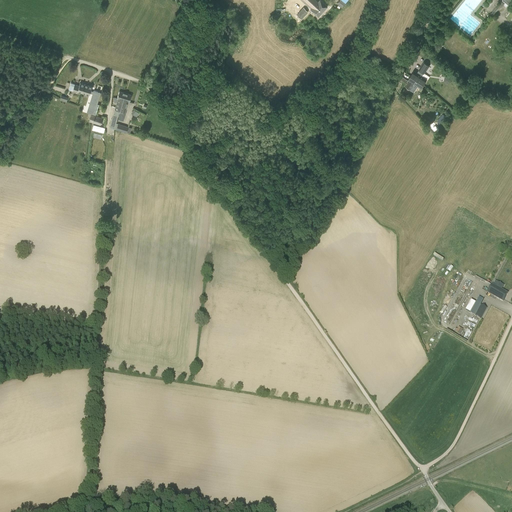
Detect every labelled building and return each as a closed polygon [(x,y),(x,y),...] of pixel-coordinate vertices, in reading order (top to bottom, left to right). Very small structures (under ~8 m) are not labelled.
[(318,16),(327,6),(320,0),(300,0),(310,9),(318,16)] [(305,6),(297,15),(295,17),(299,20),(301,19),(309,10),(305,6)] [(419,70),(419,71),(423,74),(423,73),(424,73),(429,66),(424,62),(419,70)] [(426,80),(421,76),(423,74),(419,71),(417,73),(414,71),(411,76),(408,79),(410,80),(406,86),(411,90),(415,84),(421,88),(423,84),(426,80)] [(402,77),(399,82),(405,85),(408,81),(402,77)] [(71,83),(69,89),(72,90),(73,90),(77,92),(77,91),(83,93),(86,85),(80,83),(79,86),(75,84),(74,84),(71,83)] [(86,85),(83,93),(89,95),(90,93),(92,94),(88,109),(94,111),(93,114),(92,113),(92,115),(95,116),(99,104),(96,103),(100,92),(94,90),(93,91),(91,91),(92,86),(86,85)] [(118,99),(112,117),(117,119),(119,111),(125,93),(119,91),(117,99),(118,99)] [(131,95),(125,93),(119,111),(120,111),(118,119),(123,121),(128,102),(129,102),(131,95)] [(435,123),(439,127),(446,118),(443,114),(435,123)] [(91,115),(89,121),(100,124),(102,118),(95,116),(92,115),(91,115)] [(92,129),(104,132),(106,127),(94,124),(92,129)] [(504,300),(508,293),(502,289),(504,285),(497,281),(495,285),(492,284),(487,293),(503,302),(504,300)] [(471,300),(466,310),(470,313),(476,303),(471,300)] [(477,309),(474,315),(475,315),(474,316),(481,320),(487,308),(481,305),(478,309),(477,309)]
